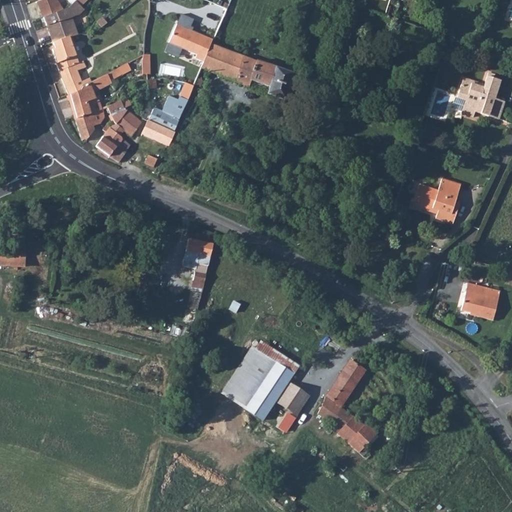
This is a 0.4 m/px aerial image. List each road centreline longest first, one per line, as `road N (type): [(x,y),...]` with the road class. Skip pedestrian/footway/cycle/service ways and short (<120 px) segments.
road 1 (secondary): [(105,175),(228,227),(342,289),(428,347),(490,412)]
road 2 (secondary): [(9,0),(58,137)]
